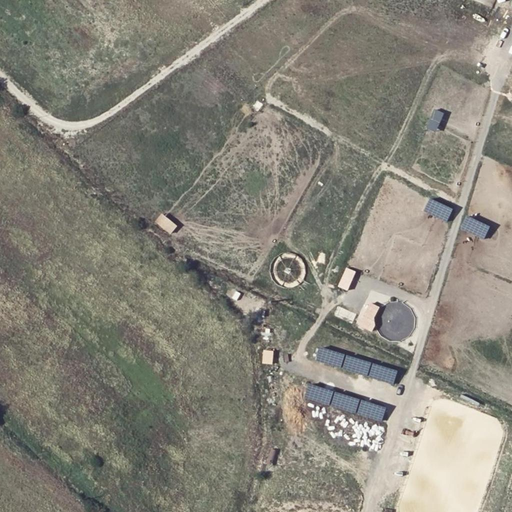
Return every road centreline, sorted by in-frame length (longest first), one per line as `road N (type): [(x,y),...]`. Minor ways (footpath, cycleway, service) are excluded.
road 1 (track): [(511,45),(291,74),(283,97),(313,125),(460,197)]
road 2 (track): [(460,197),(370,511)]
road 3 (track): [(0,73),(52,115),(100,121),(262,0)]
road 4 (track): [(460,197),(511,45)]
